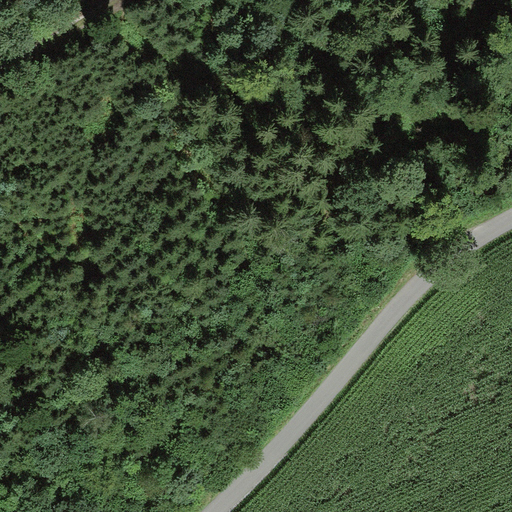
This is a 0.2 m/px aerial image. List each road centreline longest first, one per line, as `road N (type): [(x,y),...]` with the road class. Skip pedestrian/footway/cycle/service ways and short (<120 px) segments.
road 1 (unclassified): [(217,511),(419,287),(511,220)]
road 2 (track): [(0,77),(128,0)]
